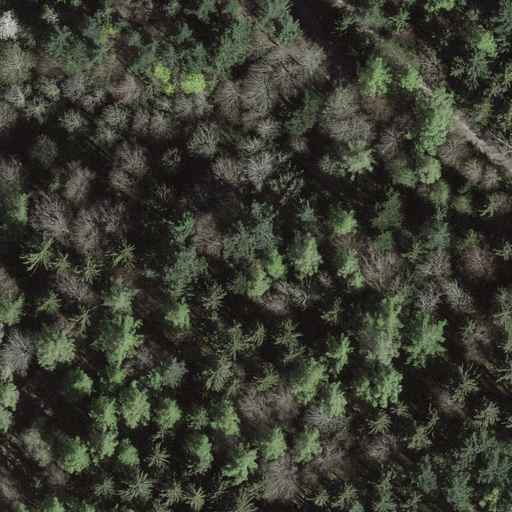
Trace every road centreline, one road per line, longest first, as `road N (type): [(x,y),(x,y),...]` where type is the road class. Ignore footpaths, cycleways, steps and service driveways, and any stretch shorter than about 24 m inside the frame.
road 1 (track): [(0,464),(33,408),(108,329),(326,222),(360,192),(367,122),(299,0)]
road 2 (track): [(339,0),(511,165)]
